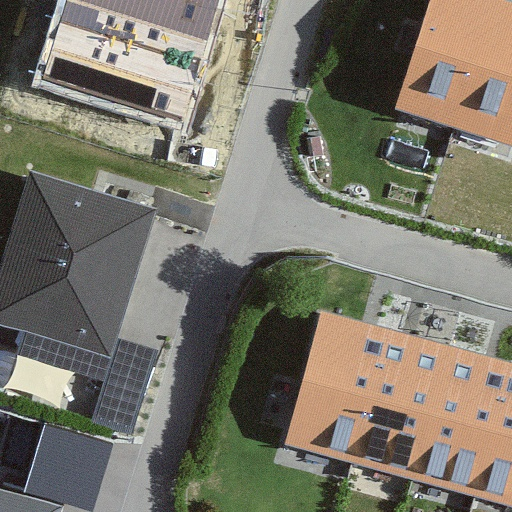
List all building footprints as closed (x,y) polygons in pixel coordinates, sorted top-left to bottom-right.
[(60,0),(36,82),(184,129),(223,0),(60,0)] [(511,5),(495,0),(431,0),(399,107),(511,140),(511,5)] [(154,215),(25,175),(0,255),(0,330),(107,364),(154,215)] [(511,365),(315,315),(282,439),(511,498),(511,365)] [(58,511),(62,500),(0,481),(0,511),(58,511)]
